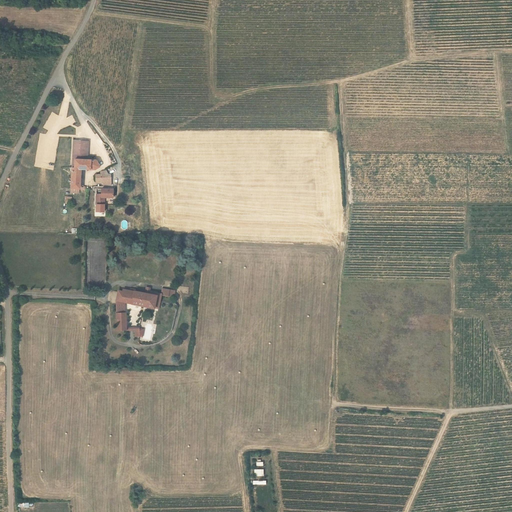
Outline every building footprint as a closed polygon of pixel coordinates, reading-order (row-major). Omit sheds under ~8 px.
[(73,159),(88,160),(88,141),(74,140),(73,159)] [(71,188),(74,188),(80,188),(81,169),(95,169),(100,167),(97,160),(88,160),(73,159),(71,188)] [(103,184),(112,184),(111,175),(109,175),(107,169),(102,171),(101,175),(96,174),(96,180),(103,180),(103,182),(103,184)] [(97,204),(105,204),(105,197),(114,197),(114,188),(102,188),(102,194),(97,194),(97,204)] [(119,291),(117,302),(119,303),(120,301),(124,301),(154,307),(156,294),(156,292),(149,291),(146,290),(145,293),(135,291),(135,290),(131,289),(130,293),(119,291)] [(116,306),(116,311),(121,311),(121,314),(125,313),(124,301),(120,301),(119,303),(117,302),(116,306)] [(121,311),(116,311),(117,330),(125,329),(125,313),(121,314),(121,311)]
